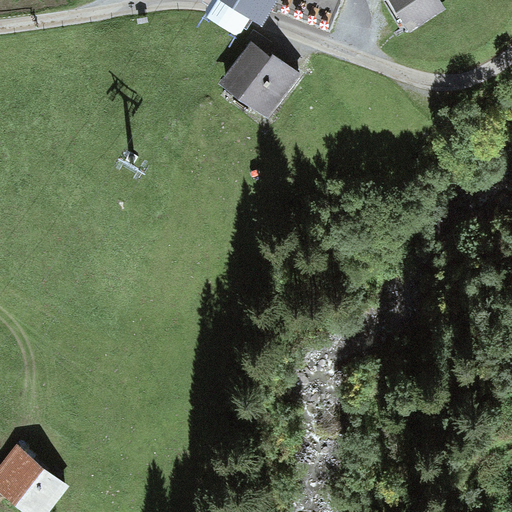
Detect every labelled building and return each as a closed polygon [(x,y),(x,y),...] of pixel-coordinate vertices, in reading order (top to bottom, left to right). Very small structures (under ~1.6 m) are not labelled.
[(246,0),(260,8),(265,0),(246,0)] [(434,0),(397,0),(413,26),(441,10),(434,0)] [(272,53),(267,59),(251,45),(226,77),(249,97),(278,58),(272,53)] [(300,75),(278,58),(249,97),(266,109),(271,103),(276,107),(300,75)] [(17,447),(0,469),(0,480),(39,511),(44,511),(66,485),(17,447)]
